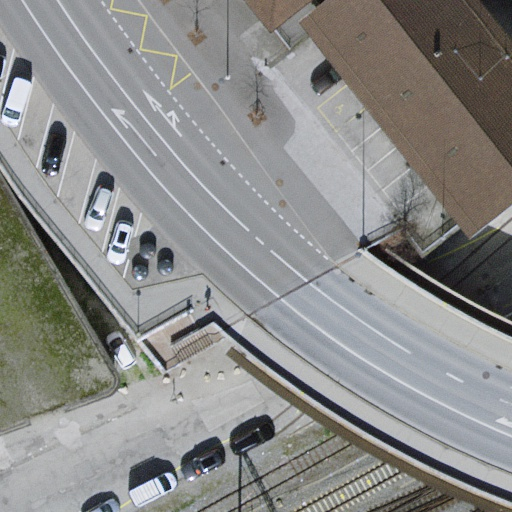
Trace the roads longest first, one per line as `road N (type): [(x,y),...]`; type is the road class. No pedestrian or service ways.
road 1 (secondary): [(511,418),(386,356),(244,246),(127,121),(39,0)]
road 2 (residential): [(511,260),(265,386),(0,505)]
